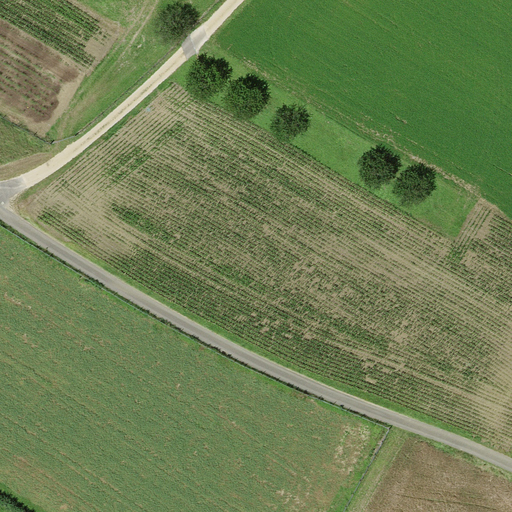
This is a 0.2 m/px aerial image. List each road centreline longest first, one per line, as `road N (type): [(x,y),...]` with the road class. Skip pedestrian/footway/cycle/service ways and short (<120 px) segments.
road 1 (unclassified): [(0,213),(253,365),(511,467)]
road 2 (track): [(0,196),(105,125),(240,0)]
